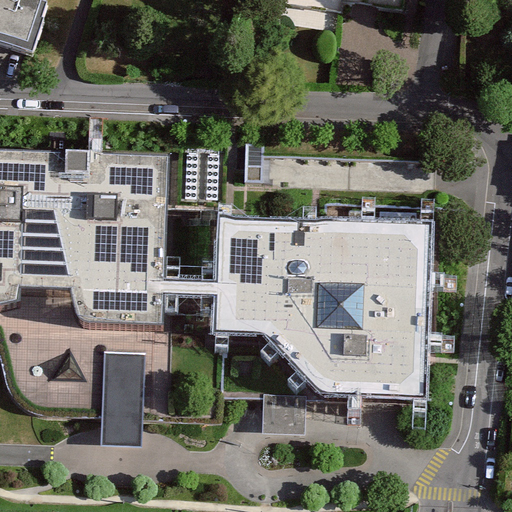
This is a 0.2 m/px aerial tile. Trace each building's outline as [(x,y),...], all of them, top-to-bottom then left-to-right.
[(0,0),(0,40),(38,52),(54,4),(47,2),(47,0),(0,0)] [(393,7),(393,0),(289,0),(289,4),(344,13),(348,1),(393,7)] [(0,163),(0,320),(20,316),(20,304),(72,304),(79,330),(82,333),(88,337),(165,340),(166,309),(219,311),(218,344),(227,345),(259,346),(270,351),(324,406),(333,410),(354,411),(374,411),(427,413),(431,238),(219,233),(218,295),(163,294),(166,167),(0,163)] [(443,173),(166,167),(163,294),(218,295),(219,233),(431,238),(444,196),(443,173)] [(266,405),(307,407),(324,406),(270,351),(259,346),(227,345),(218,344),(219,311),(166,309),(165,340),(88,337),(82,333),(79,330),(72,304),(20,304),(20,316),(0,320),(0,329),(12,377),(18,400),(31,412),(47,420),(103,424),(146,426),(226,429),(227,402),(255,404),(266,405)] [(307,407),(266,405),(266,439),(306,441),(307,407)] [(146,426),(103,424),(103,432),(102,453),(145,454),(145,436),(146,426)]
